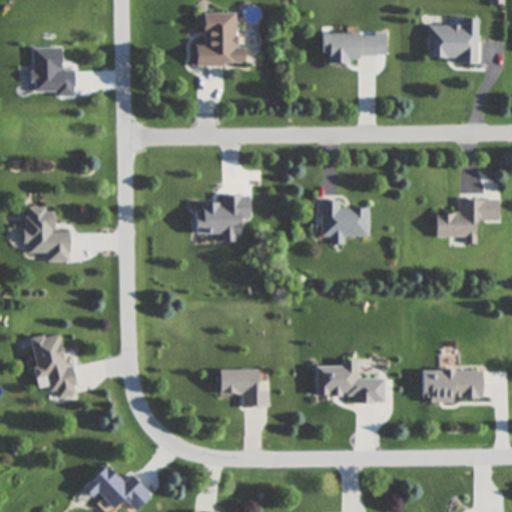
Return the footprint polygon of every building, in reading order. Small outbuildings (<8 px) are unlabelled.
[(231,12),(199,13),(200,45),(191,45),(191,66),(241,64),(241,47),(232,47),(231,12)] [(473,64),(475,18),(458,18),(458,26),(424,25),(423,58),(456,59),(456,63),(473,64)] [(317,52),(324,52),(324,64),(344,64),(344,57),(372,57),(372,34),(317,34),(317,52)] [(433,213),(433,237),(463,237),(463,244),(474,244),(474,221),(496,220),(496,199),(456,199),(456,213),(433,213)] [(340,237),(365,237),(365,208),(337,208),(337,200),(317,200),(317,237),(327,237),(327,245),(340,245),(340,237)] [(49,232),(49,208),(22,208),(22,253),(44,253),(44,261),(65,262),(66,232),(49,232)] [(63,368),(56,333),(26,340),(36,388),(48,386),(51,400),(74,395),(68,367),(63,368)] [(254,370),(215,370),(215,395),(238,395),(238,407),(265,407),(265,389),(254,389),(254,370)] [(478,371),(418,371),(418,401),(478,401),(478,371)] [(119,484),(103,466),(78,489),(86,498),(93,492),(109,509),(121,499),(132,510),(147,497),(128,476),(119,484)]
